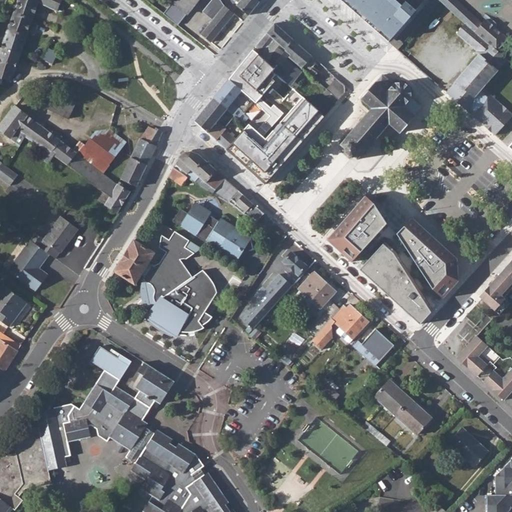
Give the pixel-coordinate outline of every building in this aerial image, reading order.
[(37,0),(18,0),(14,13),(32,19),(38,2),(39,0),(38,0),(37,0)] [(38,2),(57,11),(61,0),(38,0),(39,0),(38,2)] [(174,0),(164,14),(176,23),(178,25),(198,0),(174,0)] [(248,15),(259,1),(257,0),(235,0),(239,3),(236,6),(248,15)] [(338,0),(386,44),(389,41),(415,12),(425,0),(338,0)] [(465,23),(474,32),(482,23),(456,0),(440,0),(441,0),(465,23)] [(210,42),(234,13),(224,5),(200,34),(210,42)] [(20,55),(32,19),(14,13),(1,49),(20,55)] [(497,51),(508,39),(485,19),(482,23),(474,32),(497,51)] [(312,68),(318,61),(274,23),(256,47),(263,53),(264,53),(275,39),(285,49),(284,50),(290,55),(288,57),(313,78),(317,73),(312,68)] [(497,69),(507,59),(497,51),(474,32),(465,23),(457,33),(480,53),(446,93),(468,112),(468,111),(478,101),(474,98),(482,88),(498,70),(497,69)] [(287,83),(293,76),(287,72),(292,66),(288,63),(289,61),(280,54),(284,50),(285,49),(275,39),(264,53),(263,53),(261,56),(276,68),(273,71),(277,74),(287,83)] [(52,64),(58,53),(48,48),(43,59),(52,64)] [(0,78),(10,82),(20,55),(1,49),(0,51),(0,78)] [(268,83),(277,74),(273,71),(276,68),(261,56),(254,50),(228,80),(265,112),(271,106),(261,97),(271,86),(268,83)] [(372,108),(340,145),(344,148),(342,151),(347,154),(351,158),(352,156),(357,159),(389,123),(400,132),(423,107),(411,98),(411,88),(404,82),(394,83),(382,74),(361,98),(372,108)] [(339,100),(346,92),(345,85),(337,78),(327,90),(339,100)] [(248,118),(250,119),(255,112),(258,113),(262,109),(248,97),(242,92),(228,80),(220,90),(233,100),(233,102),(232,103),(248,118)] [(23,96),(28,92),(25,88),(20,92),(23,96)] [(496,135),(511,116),(511,114),(482,88),(474,98),(478,101),(468,111),(468,112),(476,119),(496,135)] [(243,124),(248,118),(232,103),(233,102),(233,100),(220,90),(213,98),(227,109),(243,124)] [(68,118),(75,103),(53,93),(51,99),(40,94),(36,104),(68,118)] [(325,116),(336,104),(323,93),(313,105),(325,116)] [(301,143),(325,116),(313,105),(303,97),(279,124),(301,143)] [(227,109),(213,98),(195,121),(216,140),(225,130),(226,129),(225,127),(229,123),(234,116),(227,109)] [(153,111),(157,105),(151,101),(147,107),(153,111)] [(272,107),(271,106),(265,112),(276,122),(284,113),(274,104),(272,107)] [(36,123),(39,120),(29,112),(29,113),(26,111),(24,114),(15,106),(0,124),(0,129),(20,145),(25,136),(36,123)] [(258,113),(244,129),(283,164),(301,144),(279,124),(266,139),(263,136),(276,122),(262,109),(258,113)] [(117,211),(129,192),(122,187),(123,184),(119,182),(117,185),(102,173),(113,160),(116,163),(124,153),(120,150),(126,142),(109,129),(96,131),(85,145),(79,141),(72,150),(59,140),(62,137),(55,132),(52,135),(36,123),(25,136),(45,150),(40,158),(48,163),(54,155),(104,192),(99,200),(117,211)] [(154,136),(158,129),(155,127),(154,129),(148,126),(141,139),(149,142),(154,136)] [(147,165),(163,131),(159,129),(158,129),(154,136),(149,142),(141,139),(131,157),(147,165)] [(226,149),(266,184),(283,164),(244,129),(235,139),(226,149)] [(216,140),(226,149),(235,139),(225,130),(216,140)] [(184,153),(177,159),(173,167),(187,177),(213,193),(225,178),(199,155),(191,152),(184,153)] [(136,187),(147,165),(131,157),(120,179),(136,187)] [(173,167),(168,177),(181,187),(187,177),(173,167)] [(228,181),(222,187),(227,192),(233,185),(228,181)] [(228,202),(231,199),(235,203),(256,221),(264,213),(233,185),(227,192),(222,198),(228,202)] [(366,194),(327,239),(351,261),(386,221),(376,202),(366,194)] [(193,204),(209,215),(212,212),(195,201),(193,204)] [(181,209),(173,221),(236,262),(242,252),(254,249),(251,239),(252,237),(221,217),(218,221),(209,215),(193,204),(187,213),(181,209)] [(56,258),(78,229),(60,216),(43,239),(35,233),(30,240),(49,254),(56,258)] [(433,288),(444,298),(461,279),(460,259),(414,216),(399,231),(433,288)] [(154,253),(134,240),(114,271),(135,284),(141,274),(144,277),(144,278),(144,279),(144,280),(144,281),(145,281),(145,282),(146,282),(150,284),(151,284),(151,285),(154,289),(154,290),(154,291),(154,292),(153,297),(153,298),(154,299),(154,301),(155,303),(157,304),(149,313),(146,317),(150,319),(148,322),(159,330),(172,337),(174,334),(177,336),(179,331),(189,332),(202,329),(204,328),(202,325),(208,322),(212,317),(205,312),(217,293),(213,283),(203,270),(192,277),(180,260),(181,259),(182,258),(186,259),(201,248),(174,231),(169,240),(161,235),(159,247),(166,252),(159,263),(153,266),(148,263),(154,253)] [(44,261),(49,254),(30,240),(8,270),(36,291),(48,275),(38,268),(35,266),(40,258),(44,261)] [(386,240),(360,268),(420,323),(433,308),(413,275),(397,250),(386,240)] [(291,252),(283,261),(298,275),(306,266),(291,252)] [(35,266),(38,268),(44,261),(40,258),(35,266)] [(511,258),(478,296),(497,313),(498,314),(508,303),(502,298),(511,287),(511,258)] [(314,272),(299,288),(304,293),(313,301),(321,308),(335,292),(314,272)] [(240,317),(254,329),(255,328),(292,286),(279,274),(263,291),(260,289),(253,297),(256,300),(240,317)] [(144,278),(144,277),(143,280),(141,289),(141,296),(145,307),(149,313),(157,304),(155,303),(154,301),(154,299),(153,298),(153,297),(154,292),(154,291),(154,290),(154,289),(151,285),(151,284),(150,284),(146,282),(145,282),(145,281),(144,281),(144,280),(144,279),(144,278)] [(0,320),(9,327),(27,303),(2,284),(0,286),(0,320)] [(299,298),(309,306),(313,301),(304,293),(299,298)] [(334,303),(314,326),(316,327),(320,331),(320,330),(327,322),(331,318),(338,310),(340,308),(334,303)] [(331,318),(335,322),(340,327),(337,331),(337,333),(348,342),(350,342),(368,322),(350,305),(348,307),(344,303),(340,308),(338,310),(331,318)] [(461,341),(470,331),(459,322),(450,331),(461,341)] [(254,329),(249,335),(254,339),(260,332),(255,328),(254,329)] [(375,329),(361,344),(379,361),(392,347),(385,341),(387,339),(375,329)] [(331,339),(320,330),(320,331),(317,334),(312,340),(322,349),(331,339)] [(0,340),(17,351),(21,346),(0,331),(0,340)] [(477,376),(487,365),(478,357),(488,346),(476,335),(457,357),(477,376)] [(385,341),(392,347),(394,345),(387,339),(385,341)] [(0,377),(17,351),(0,340),(0,377)] [(353,345),(375,366),(379,361),(361,344),(357,341),(353,345)] [(71,403),(53,407),(56,417),(38,421),(39,427),(48,470),(67,466),(65,457),(71,456),(68,441),(90,437),(88,426),(91,425),(97,429),(98,435),(107,441),(110,437),(130,450),(145,427),(148,424),(143,420),(155,400),(160,404),(175,381),(144,362),(138,372),(143,375),(135,387),(139,390),(135,398),(116,386),(131,361),(119,354),(117,357),(109,352),(100,346),(91,361),(104,370),(79,409),(71,403)] [(111,348),(109,352),(117,357),(119,354),(111,348)] [(279,359),(287,366),(291,361),(284,354),(279,359)] [(504,400),(511,390),(511,368),(502,379),(493,370),(483,381),(504,400)] [(326,384),(335,392),(339,388),(330,379),(326,384)] [(389,379),(374,396),(395,416),(411,399),(389,379)] [(322,381),(316,388),(333,403),(339,395),(335,392),(326,384),(322,381)] [(333,403),(336,406),(343,398),(339,395),(333,403)] [(417,435),(432,418),(411,399),(395,416),(417,435)] [(50,478),(48,470),(39,427),(21,431),(23,441),(14,443),(16,454),(0,457),(0,511),(5,511),(10,507),(15,510),(23,500),(19,497),(15,494),(23,485),(50,478)] [(126,457),(135,463),(154,433),(145,427),(130,450),(126,457)] [(462,427),(448,443),(475,467),(489,451),(462,427)] [(135,463),(131,470),(146,480),(141,488),(152,495),(142,511),(144,511),(179,511),(181,510),(182,511),(235,511),(233,509),(230,511),(226,504),(229,502),(208,472),(205,474),(201,468),(204,466),(196,454),(178,443),(176,447),(170,443),(173,439),(157,429),(154,433),(135,463)] [(376,437),(386,446),(390,442),(379,433),(376,437)] [(495,495),(487,495),(486,511),(507,511),(511,507),(511,458),(494,476),(495,495)] [(15,494),(19,497),(25,489),(51,483),(50,478),(23,485),(15,494)] [(445,511),(436,500),(426,508),(429,511),(445,511)]
